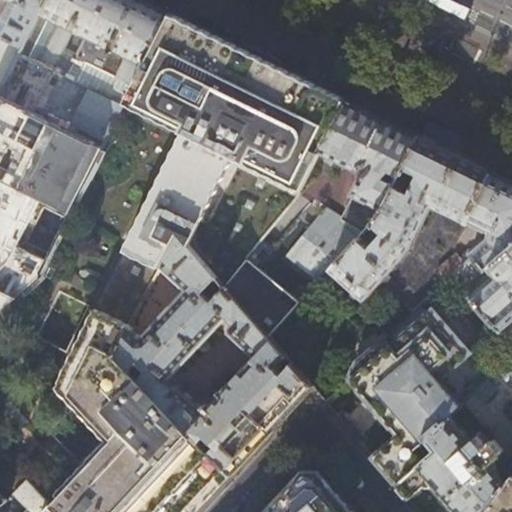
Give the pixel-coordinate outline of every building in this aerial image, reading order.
[(12,0),(0,24),(0,32),(25,44),(46,0),(12,0)] [(0,312),(42,272),(171,13),(148,2),(143,0),(46,0),(25,44),(0,93),(0,312)] [(300,194),(299,193),(302,190),(321,151),(346,99),(314,84),(249,52),(198,27),(171,13),(42,272),(0,312),(0,448),(11,461),(31,482),(59,511),(182,511),(200,493),(223,468),(115,353),(130,325),(163,267),(181,233),(226,286),(250,256),(300,194)] [(0,93),(25,44),(0,32),(0,93)] [(388,120),(346,99),(321,151),(358,169),(361,176),(352,194),(383,209),(420,136),(388,120)] [(457,154),(420,136),(383,209),(372,221),(383,231),(371,245),(359,236),(353,243),(331,268),(365,299),(406,254),(431,205),(466,223),(492,171),(457,154)] [(511,180),(492,171),(466,223),(453,248),(458,254),(465,263),(473,255),(486,269),(511,246),(511,180)] [(331,268),(353,243),(331,223),(336,217),(325,208),(285,255),(317,283),(331,268)] [(186,289),(143,336),(130,325),(115,353),(223,468),(230,475),(266,437),(313,387),(269,337),(226,286),(181,233),(163,267),(186,289)] [(511,246),(486,269),(473,255),(465,263),(453,273),(501,330),(511,320),(511,246)] [(453,273),(465,263),(458,254),(439,271),(446,280),(453,273)] [(300,302),(250,256),(226,286),(269,337),(300,302)] [(492,375),(471,351),(477,346),(441,305),(435,311),(434,309),(391,345),(390,344),(387,347),(386,345),(373,349),(357,363),(352,374),(353,376),(351,379),(389,422),(401,436),(374,459),(396,484),(436,450),(428,440),(452,415),(475,391),(487,379),(492,375)] [(511,353),(507,359),(511,364),(501,373),(511,385),(511,384),(511,353)] [(496,390),(487,379),(475,391),(484,401),(496,390)] [(481,450),(452,415),(428,440),(436,450),(396,484),(408,498),(426,482),(434,483),(452,506),(457,511),(484,511),(507,482),(490,462),(502,452),(503,450),(502,448),(496,441),(493,440),(492,440),(481,450)] [(0,504),(7,499),(18,495),(31,482),(11,461),(0,465),(0,504)] [(354,511),(319,470),(304,471),(264,511),(354,511)] [(511,511),(511,474),(511,475),(507,482),(484,511),(511,511)] [(59,511),(31,482),(18,495),(7,499),(0,504),(0,511),(59,511)]
